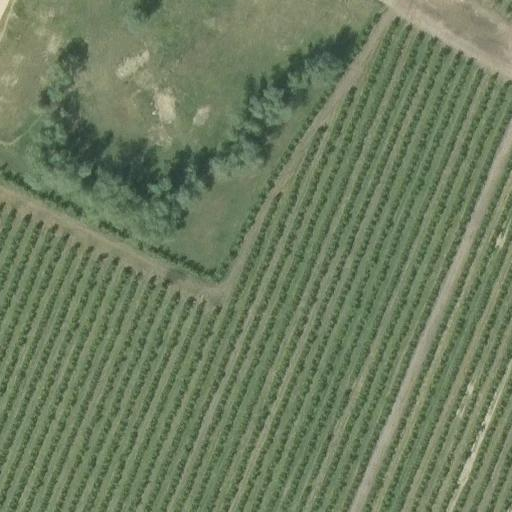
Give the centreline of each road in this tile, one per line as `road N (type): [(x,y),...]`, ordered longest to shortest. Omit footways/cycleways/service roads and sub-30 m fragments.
road 1 (track): [(511,122),(352,511)]
road 2 (track): [(393,0),(511,66)]
